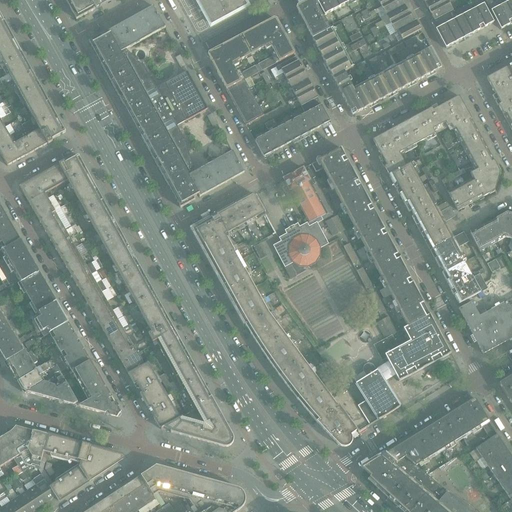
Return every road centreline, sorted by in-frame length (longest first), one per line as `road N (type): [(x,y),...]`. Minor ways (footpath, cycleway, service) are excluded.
road 1 (residential): [(150,451),(1,182)]
road 2 (secondary): [(241,384),(99,130)]
road 3 (residential): [(349,134),(479,379)]
road 4 (residential): [(194,52),(263,180),(349,134)]
road 5 (residential): [(325,473),(479,379)]
road 6 (secondary): [(99,130),(26,0)]
road 7 (residential): [(349,134),(280,7)]
road 8 (residential): [(150,451),(22,411)]
road 9 (secondary): [(325,473),(241,384)]
road 10 (residential): [(349,134),(456,76)]
